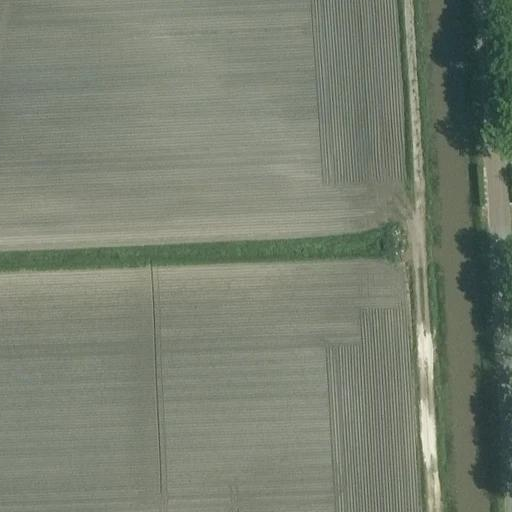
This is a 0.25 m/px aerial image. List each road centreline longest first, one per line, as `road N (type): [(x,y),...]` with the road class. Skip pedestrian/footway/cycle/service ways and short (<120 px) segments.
road 1 (track): [(436,511),(409,0)]
road 2 (tertiary): [(511,437),(486,0)]
